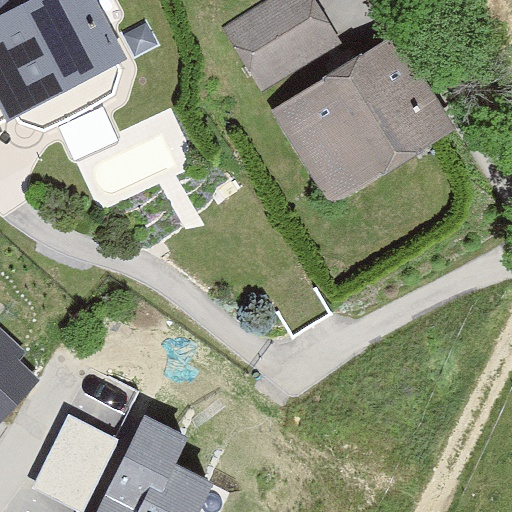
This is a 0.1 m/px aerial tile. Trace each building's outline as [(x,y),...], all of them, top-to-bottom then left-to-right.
[(88,0),(43,0),(0,22),(0,90),(12,114),(119,59),(88,0)] [(309,0),(276,0),(229,29),(262,98),(341,50),(309,0)] [(436,138),(385,52),(283,113),(338,190),(436,138)] [(300,257),(261,274),(286,331),(326,313),(300,257)] [(196,511),(208,489),(167,470),(182,439),(144,421),(99,511),(196,511)]
